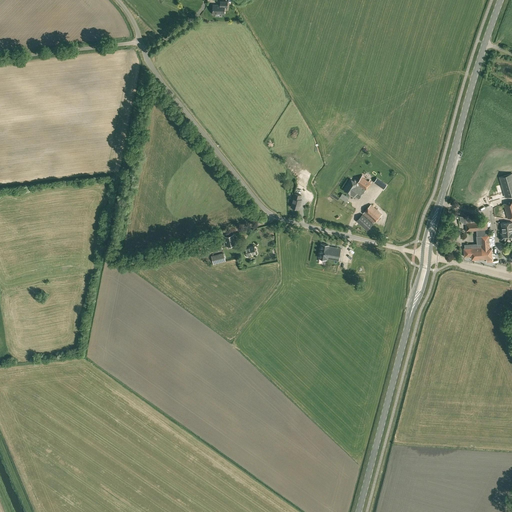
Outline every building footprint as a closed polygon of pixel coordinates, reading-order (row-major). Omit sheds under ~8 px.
[(227,7),(227,2),(220,2),(220,5),(213,5),(213,13),(224,13),(224,7),(227,7)] [(511,194),(511,173),(499,177),(505,197),(511,194)] [(372,182),(363,175),(357,183),(357,184),(356,185),(365,191),(372,182)] [(351,180),(344,190),(350,194),(354,196),(354,195),(359,199),(365,191),(356,185),(357,184),(351,180)] [(299,209),(302,200),(300,199),(301,195),(294,193),(291,207),(299,209)] [(344,203),(349,206),(351,204),(347,201),(349,198),(342,193),(339,198),(345,201),(344,203)] [(374,223),(382,215),(371,204),(363,213),(374,223)] [(367,230),(373,224),(362,214),(356,221),(367,230)] [(476,230),(477,230),(477,236),(476,236),(476,241),(477,241),(477,244),(465,245),(465,248),(464,248),(464,257),(472,256),(472,259),(487,258),(487,260),(492,259),(491,249),(490,249),(489,235),(488,235),(488,229),(487,229),(487,222),(479,222),(479,220),(466,217),(460,216),(460,222),(463,221),(463,224),(466,223),(467,231),(476,230)] [(501,239),(511,238),(511,222),(501,223),(502,233),(501,233),(501,239)] [(227,247),(236,245),(234,235),(224,237),(227,247)] [(209,252),(222,249),(221,244),(207,247),(209,252)] [(339,261),(341,248),(329,246),(329,245),(321,244),(319,258),(326,259),(326,258),(339,261)] [(199,255),(207,253),(205,246),(197,247),(199,255)] [(247,255),(256,253),(254,246),(245,248),(247,255)] [(213,264),(226,261),(223,253),(211,256),(213,264)] [(355,278),(339,275),(337,286),(353,289),(355,278)]
